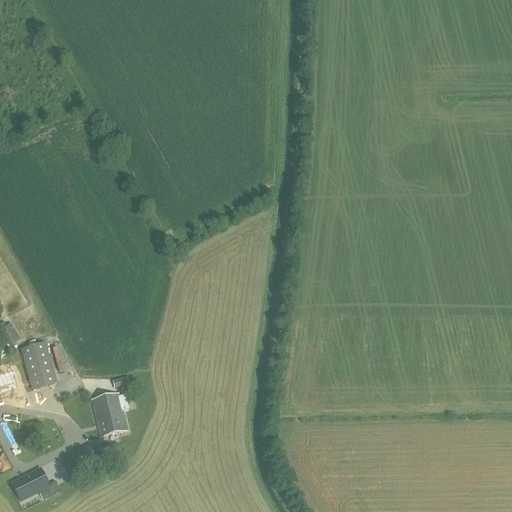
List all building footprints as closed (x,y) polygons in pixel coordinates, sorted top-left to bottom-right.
[(13,326),(7,329),(16,345),(22,342),(13,326)] [(23,350),(35,391),(57,384),(46,344),(23,350)] [(12,372),(0,375),(0,392),(17,388),(12,372)] [(127,378),(112,381),(114,389),(129,386),(127,378)] [(93,401),(98,420),(123,413),(130,411),(126,395),(119,397),(118,395),(93,401)] [(123,413),(98,420),(102,438),(127,432),(123,413)] [(92,449),(97,459),(103,457),(97,446),(92,449)] [(11,469),(3,454),(0,455),(0,470),(1,470),(3,473),(11,469)] [(72,477),(81,472),(72,454),(63,459),(72,477)] [(41,470),(16,483),(25,501),(50,488),(41,470)]
